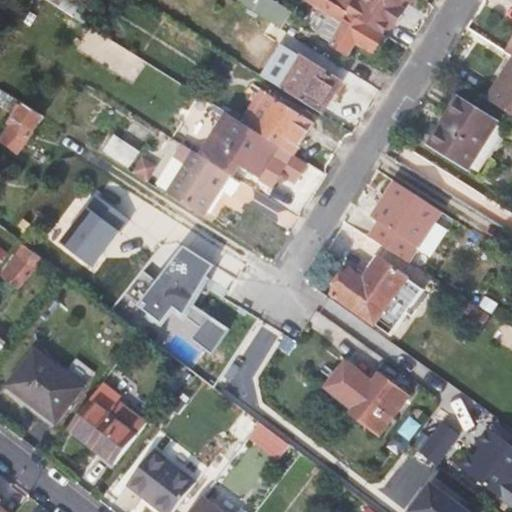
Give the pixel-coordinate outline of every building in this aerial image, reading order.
[(291,16),(265,0),(241,0),(239,5),(281,31),(291,16)] [(325,0),(307,0),(306,3),(319,12),(326,1),(325,0)] [(339,0),(336,7),(383,37),(390,26),(396,29),(406,13),(400,9),(405,0),(339,0)] [(336,7),(326,1),(319,12),(332,20),(319,39),(331,46),(329,49),(346,60),(356,44),(377,58),(389,40),(383,37),(336,7)] [(303,60),(282,91),(323,116),(344,84),(303,60)] [(511,66),(489,102),(511,116),(511,66)] [(315,127),(271,98),(250,131),(251,131),(295,159),(315,127)] [(479,177),(510,127),(460,99),(431,148),(479,177)] [(0,142),(0,144),(16,157),(44,120),(25,107),(0,142)] [(250,131),(233,120),(206,161),(225,173),(251,131),(250,131)] [(309,167),(295,159),(251,131),(225,173),(231,176),(240,163),(263,178),(261,182),(273,191),(278,183),(281,184),(283,184),(286,183),(289,180),(297,185),(309,167)] [(194,154),(167,196),(203,219),(231,176),(225,173),(206,161),(194,154)] [(412,265),(444,213),(431,205),(399,185),(375,220),(381,224),(371,240),(412,265)] [(99,192),(61,240),(96,267),(134,219),(99,192)] [(231,325),(195,308),(217,263),(162,236),(132,299),(170,317),(175,307),(196,318),(187,336),(218,351),(231,325)] [(1,275),(17,286),(39,256),(24,245),(1,275)] [(379,326),(409,279),(381,259),(367,280),(351,270),(334,295),(379,326)] [(490,316),(467,302),(457,317),(480,331),(490,316)] [(82,389),(35,352),(8,386),(56,423),(82,389)] [(353,412),(349,416),(370,433),(400,395),(379,379),(372,386),(346,366),(326,392),(353,412)] [(143,416),(101,384),(67,428),(109,460),(143,416)] [(114,464),(148,420),(143,416),(109,460),(114,464)] [(282,457),(292,442),(262,422),(252,437),(282,457)] [(437,467),(458,439),(442,427),(421,455),(437,467)] [(511,450),(488,433),(477,447),(481,450),(475,458),(471,455),(461,469),(511,507),(511,450)] [(481,450),(477,447),(471,455),(475,458),(481,450)] [(174,511),(197,484),(155,451),(129,484),(163,511),(174,511)] [(408,511),(468,511),(430,483),(408,511)] [(8,511),(0,505),(0,504),(3,501),(0,498),(0,511),(8,511)] [(220,511),(204,498),(193,511),(220,511)]
